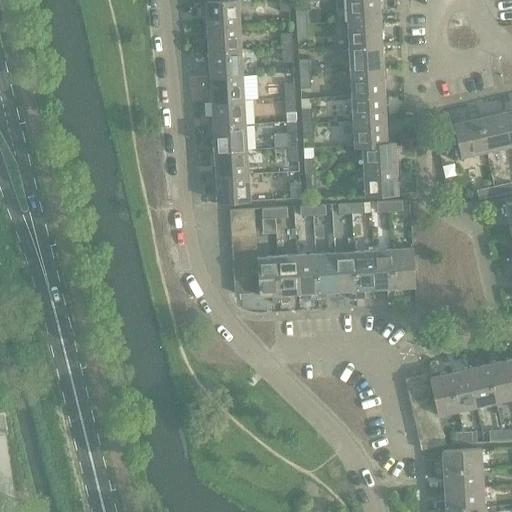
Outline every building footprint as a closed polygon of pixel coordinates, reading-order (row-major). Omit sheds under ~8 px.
[(233,0),(206,2),(207,27),(240,26),(238,0),(233,0)] [(289,0),(279,0),(280,12),(290,11),(289,0)] [(346,0),(348,21),(380,20),(378,0),(346,0)] [(296,10),(297,25),(307,24),(306,10),(296,10)] [(380,20),(348,21),(349,46),(381,45),(380,20)] [(307,24),(297,25),(297,39),(307,38),(307,24)] [(240,26),(207,27),(209,52),(241,50),(240,26)] [(281,34),(282,48),(292,48),(291,33),(281,34)] [(381,45),(349,46),(350,71),(383,69),(381,45)] [(292,48),(282,48),(283,63),(293,62),(292,48)] [(241,50),(209,52),(210,77),(243,75),(241,50)] [(299,60),(299,74),(309,74),(309,59),(299,60)] [(383,69),(350,71),(352,96),(384,94),(383,69)] [(309,74),(299,74),(300,89),(310,88),(309,74)] [(243,75),(210,77),(211,102),(244,100),(243,75)] [(284,83),(285,98),(295,97),(294,83),(284,83)] [(384,94),(352,96),(353,121),(386,119),(384,94)] [(295,97),(285,98),(286,112),(296,112),(295,97)] [(244,100),(211,102),(213,127),(245,125),(244,100)] [(301,109),(302,124),(312,123),(311,109),(301,109)] [(511,110),(503,112),(511,146),(511,145),(511,110)] [(503,112),(479,118),(487,151),(511,146),(503,112)] [(487,151),(479,118),(454,123),(461,157),(487,151)] [(386,119),(353,121),(354,147),(362,146),(362,145),(387,144),(387,143),(386,119)] [(312,123),(302,124),(303,138),(313,138),(312,123)] [(245,125),(213,127),(214,152),(247,150),(245,125)] [(287,133),(288,147),(298,147),(297,132),(287,133)] [(362,145),(362,146),(364,170),(396,168),(395,142),(387,143),(387,144),(362,145)] [(298,147),(288,147),(288,162),(298,161),(298,147)] [(247,150),(214,152),(216,176),(248,175),(247,150)] [(304,159),(305,173),(315,173),(314,158),(304,159)] [(396,168),(364,170),(365,196),(398,194),(396,168)] [(315,173),(305,173),(306,188),(316,187),(315,173)] [(248,175),(216,176),(217,202),(250,201),(248,175)] [(511,188),(511,182),(494,185),(497,196),(511,192),(511,188)] [(290,183),(291,198),(301,198),(300,183),(290,183)] [(497,196),(494,185),(477,189),(479,200),(497,196)] [(402,200),(389,201),(390,211),(403,210),(402,200)] [(390,211),(389,201),(377,201),(377,211),(390,211)] [(364,202),(351,203),(352,213),(364,212),(364,202)] [(352,213),(351,203),(338,204),(339,214),(352,213)] [(325,204),(313,205),(313,215),(326,214),(325,204)] [(313,215),(313,205),(300,206),(301,216),(313,215)] [(275,217),(274,207),(262,208),(262,218),(275,217)] [(287,207),(274,207),(275,217),(288,217),(287,207)] [(230,210),(231,222),(255,221),(254,209),(230,210)] [(275,217),(262,218),(263,233),(276,232),(275,217)] [(255,221),(231,222),(231,234),(255,233),(255,221)] [(255,233),(231,234),(232,246),(256,244),(255,233)] [(256,244),(232,246),(233,258),(257,256),(256,244)] [(412,248),(392,249),(395,296),(403,296),(402,287),(414,286),(412,248)] [(392,249),(373,250),(375,289),(387,288),(387,297),(395,296),(392,249)] [(373,250),(354,251),(357,298),(364,298),(364,289),(375,289),(373,250)] [(354,251),(335,253),(337,291),(349,290),(349,299),(357,298),(354,251)] [(335,253),(316,254),(318,301),(326,300),(325,291),(337,291),(335,253)] [(316,254),(296,255),(299,293),(310,292),(311,301),(318,301),(316,254)] [(296,255),(277,256),(280,303),(288,303),(287,294),(299,293),(296,255)] [(257,256),(233,258),(234,270),(258,268),(257,256)] [(280,303),(277,256),(257,257),(260,295),(272,295),(272,303),(280,303)] [(258,268),(234,270),(234,282),(258,280),(258,268)] [(258,280),(234,282),(235,294),(259,292),(258,280)] [(511,389),(506,361),(487,365),(495,402),(511,398),(511,389)] [(487,365),(468,369),(477,406),(495,402),(487,365)] [(468,369),(449,373),(458,411),(477,406),(468,369)] [(458,411),(449,373),(430,378),(438,415),(458,411)] [(429,374),(406,379),(405,379),(408,391),(432,386),(429,374)] [(432,386),(408,391),(411,403),(434,398),(432,386)] [(434,398),(411,403),(413,415),(437,409),(434,398)] [(437,409),(413,415),(416,426),(440,421),(437,409)] [(440,421),(416,426),(419,438),(442,433),(440,421)] [(511,429),(502,431),(502,441),(511,440),(511,429)] [(502,441),(502,431),(489,431),(489,442),(502,441)] [(476,432),(463,433),(463,443),(477,443),(476,432)] [(442,433),(419,438),(421,450),(445,444),(442,433)] [(463,443),(463,433),(451,434),(452,444),(463,443)] [(434,463),(435,471),(482,468),(481,448),(442,451),(443,463),(434,463)] [(482,468),(435,471),(435,479),(444,478),(445,490),(483,487),(482,468)] [(437,502),(437,509),(484,507),(483,487),(445,490),(445,501),(437,502)]
